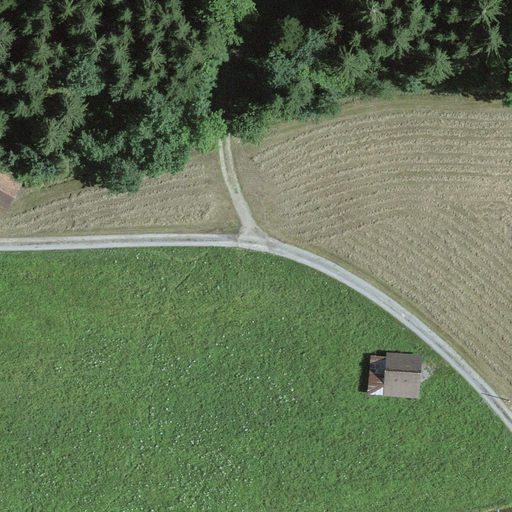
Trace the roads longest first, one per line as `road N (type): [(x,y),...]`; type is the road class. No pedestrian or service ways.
road 1 (track): [(511,425),(441,345),(396,310),(285,250),(218,240),(0,244)]
road 2 (track): [(259,242),(226,154),(245,0)]
